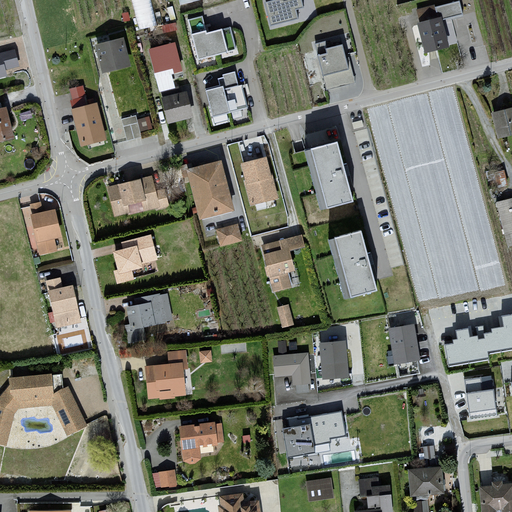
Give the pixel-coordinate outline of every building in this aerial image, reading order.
[(157,21),(151,0),(133,0),(139,26),(157,21)] [(300,0),(274,0),(265,2),(271,25),(298,19),(295,9),(303,7),(300,0)] [(439,19),(415,25),(423,54),(445,49),(439,19)] [(206,30),(190,34),(197,60),(227,52),(221,29),(206,33),(206,30)] [(340,36),(315,42),(326,90),(355,83),(348,57),(345,58),(340,36)] [(120,39),(91,46),(98,74),(127,68),(120,39)] [(159,89),(176,85),(172,71),(183,69),(176,39),(149,45),(159,89)] [(13,51),(0,54),(0,79),(5,78),(3,71),(18,69),(13,51)] [(222,85),(206,90),(213,117),(247,108),(241,84),(223,89),(222,85)] [(184,94),(160,98),(165,124),(190,119),(184,94)] [(95,104),(70,110),(77,147),(104,140),(95,104)] [(511,107),(492,112),(499,138),(511,135),(511,107)] [(2,109),(0,109),(0,143),(11,141),(2,109)] [(142,134),(141,128),(153,126),(150,114),(138,116),(137,112),(122,116),(127,137),(142,134)] [(337,141),(310,148),(327,209),(354,201),(337,141)] [(264,158),(237,165),(249,206),(276,200),(264,158)] [(218,162),(183,171),(196,220),(230,213),(218,162)] [(150,178),(106,187),(112,217),(154,209),(157,211),(170,208),(165,190),(153,194),(150,178)] [(511,198),(495,203),(507,248),(511,246),(511,198)] [(39,204),(28,207),(28,231),(36,245),(38,257),(57,252),(52,240),(59,238),(51,211),(41,213),(39,204)] [(236,226),(216,232),(220,248),(240,243),(236,226)] [(361,230),(334,237),(350,298),(377,291),(361,230)] [(121,251),(110,253),(114,272),(111,271),(115,286),(132,282),(130,271),(139,269),(138,266),(156,262),(148,235),(120,244),(121,251)] [(284,240),(260,246),(262,267),(265,279),(268,279),(270,294),(290,290),(287,273),(292,272),(284,240)] [(44,296),(55,331),(80,325),(69,287),(60,290),(58,280),(44,283),(47,293),(44,296)] [(166,294),(132,300),(124,308),(127,327),(124,327),(129,348),(146,343),(143,328),(172,322),(166,294)] [(283,325),(295,322),(289,301),(277,304),(283,325)] [(488,357),(487,352),(511,347),(511,314),(501,316),(503,326),(491,328),(491,332),(484,333),(485,337),(479,339),(478,334),(470,336),(468,328),(455,330),(457,338),(452,339),(453,343),(445,345),(448,365),(488,357)] [(388,329),(394,364),(420,359),(414,324),(388,329)] [(320,343),(323,379),(348,376),(345,341),(320,343)] [(212,347),(200,348),(201,359),(212,359),(212,347)] [(165,366),(143,369),(146,401),(184,397),(183,374),(184,352),(165,353),(165,366)] [(308,352),(273,355),(275,376),(292,374),(293,384),(310,382),(308,352)] [(0,448),(4,449),(13,415),(17,410),(50,408),(64,438),(85,426),(67,388),(62,389),(60,376),(48,377),(47,375),(5,379),(5,389),(0,394),(0,448)] [(464,380),(469,418),(496,415),(491,377),(464,380)] [(289,428),(283,429),(288,457),(314,452),(313,445),(330,442),(330,438),(346,436),(342,412),(298,420),(297,417),(288,419),(289,428)] [(220,425),(175,429),(178,451),(180,453),(181,463),(187,467),(193,466),(197,464),(200,461),(197,449),(214,448),(214,444),(224,444),(220,425)] [(422,444),(424,454),(435,453),(434,442),(422,444)] [(155,486),(178,482),(176,466),(153,469),(155,486)] [(437,469),(405,471),(407,498),(440,494),(437,469)] [(329,479),(306,482),(308,502),(331,500),(329,479)] [(365,498),(367,511),(390,511),(386,486),(378,487),(377,479),(358,481),(359,497),(365,498)] [(488,487),(476,487),(479,511),(511,511),(511,498),(511,486),(499,487),(499,482),(488,482),(488,487)] [(240,495),(216,498),(217,511),(256,511),(255,502),(241,505),(240,495)]
